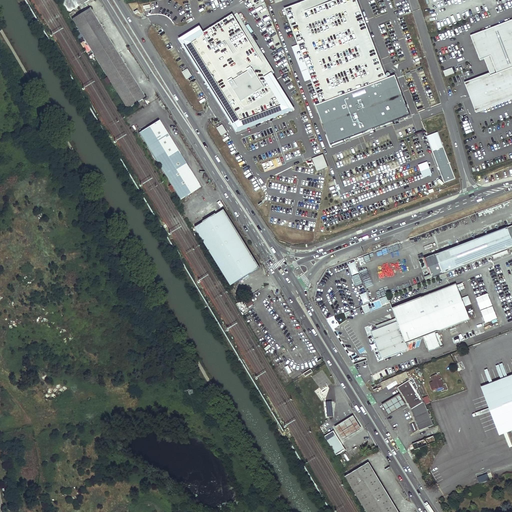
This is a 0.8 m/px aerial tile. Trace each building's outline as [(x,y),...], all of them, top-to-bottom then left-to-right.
[(387,79),(356,0),(335,0),(327,3),(326,0),(308,0),(284,9),(298,45),(311,80),(320,104),(316,106),(331,145),(410,115),(395,76),(387,79)] [(90,9),(72,20),(94,56),(127,109),(145,98),(90,9)] [(236,11),(233,13),(272,74),(275,72),(236,11)] [(233,13),(205,32),(203,29),(185,41),(241,129),(290,109),(269,75),(272,74),(233,13)] [(511,20),(471,36),(480,61),(484,59),(490,57),(497,73),(491,76),(490,76),(476,82),(485,106),(511,95),(511,20)] [(311,80),(298,45),(292,47),(305,82),(311,80)] [(490,57),(484,59),(491,76),(497,73),(490,57)] [(182,71),(186,79),(192,76),(187,68),(182,71)] [(443,71),(445,77),(454,73),(452,68),(443,71)] [(489,74),(465,83),(476,113),(511,99),(511,95),(485,106),(476,82),(490,76),(489,74)] [(159,121),(139,133),(180,200),(201,188),(159,121)] [(217,128),(221,135),(227,132),(222,124),(217,128)] [(427,137),(432,151),(443,147),(438,133),(427,137)] [(455,179),(443,147),(432,151),(444,183),(455,179)] [(328,167),(323,154),(313,158),(318,171),(328,167)] [(271,161),(262,165),(264,169),(273,165),(271,161)] [(428,162),(419,165),(424,178),(433,174),(428,162)] [(224,211),(198,227),(233,284),(259,268),(224,211)] [(198,227),(195,229),(230,286),(233,284),(198,227)] [(509,249),(502,229),(437,254),(444,273),(509,249)] [(355,262),(348,263),(350,275),(357,273),(355,262)] [(359,273),(351,276),(355,286),(362,283),(359,273)] [(471,319),(458,284),(443,290),(393,309),(397,318),(376,325),(378,330),(374,331),(384,357),(408,348),(407,343),(424,337),(430,351),(442,347),(436,332),(456,325),(471,319)] [(359,294),(362,304),(369,302),(367,292),(359,294)] [(475,297),(484,322),(497,318),(488,292),(475,297)] [(381,304),(388,301),(386,295),(379,298),(381,304)] [(248,300),(237,306),(241,312),(252,306),(248,300)] [(379,382),(382,388),(386,386),(387,388),(409,378),(405,370),(379,382)] [(444,386),(439,374),(434,376),(434,377),(433,378),(434,382),(430,383),(433,390),(444,386)] [(511,425),(503,429),(488,389),(511,380),(511,375),(483,387),(501,434),(511,430),(511,425)] [(413,380),(398,389),(412,411),(423,404),(416,392),(413,386),(416,384),(413,380)] [(511,380),(488,389),(503,429),(511,425),(511,380)] [(399,396),(382,406),(389,417),(405,407),(399,396)] [(423,404),(412,411),(420,432),(434,427),(425,403),(423,404)] [(334,428),(342,441),(361,429),(353,416),(334,428)] [(332,431),(324,436),(336,455),(345,449),(340,440),(339,441),(332,431)] [(436,441),(434,436),(413,444),(415,449),(416,449),(417,450),(428,446),(428,445),(436,441)] [(345,474),(365,511),(397,511),(370,461),(345,474)]
